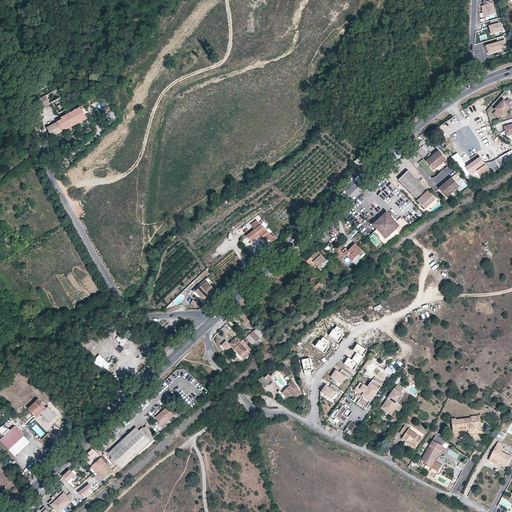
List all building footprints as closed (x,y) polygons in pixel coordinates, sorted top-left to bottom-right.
[(497,13),(494,2),(492,3),(492,2),(485,0),(484,1),(485,5),(482,6),(483,10),(485,17),(497,13)] [(503,32),(499,18),(491,21),(492,25),(491,26),(490,26),(492,35),(503,32)] [(504,37),(497,39),(498,43),(487,47),(489,56),(508,50),(504,37)] [(36,85),(39,90),(48,86),(45,80),(36,85)] [(45,95),(30,104),(35,112),(50,103),(45,95)] [(501,117),(502,117),(511,106),(511,103),(509,100),(508,100),(505,103),(503,100),(494,111),(496,112),(501,117)] [(79,107),(75,109),(60,117),(61,119),(45,127),(50,136),(85,118),(79,107)] [(511,127),(511,125),(503,128),(507,138),(511,135),(511,127)] [(486,163),(484,162),(480,157),(466,167),(457,153),(452,157),(462,170),(465,168),(467,169),(471,176),(469,177),(473,183),(511,161),(511,150),(492,162),(491,161),(486,163)] [(439,151),(426,162),(434,171),(447,161),(439,151)] [(359,163),(360,163),(366,157),(363,154),(356,160),(359,163)] [(465,168),(462,170),(471,184),(473,183),(469,177),(471,176),(467,169),(465,168)] [(435,199),(428,191),(418,181),(409,171),(399,180),(406,188),(411,193),(418,201),(420,203),(422,206),(425,209),(435,199)] [(453,178),(440,189),(447,198),(460,187),(453,178)] [(400,226),(395,222),(391,217),(387,212),(373,225),(386,239),(400,226)] [(252,224),(255,230),(247,236),(249,238),(254,243),(262,238),(268,232),(257,220),(252,224)] [(324,231),(319,236),(326,243),(331,239),(324,231)] [(262,238),(266,243),(270,240),(272,242),(276,238),(274,235),(272,236),(268,232),(262,238)] [(344,253),(353,261),(359,255),(361,257),(364,253),(355,244),(348,251),(345,248),(342,251),(344,253)] [(326,260),(318,251),(307,261),(312,266),(315,264),(318,267),(326,260)] [(361,257),(359,255),(353,261),(356,264),(360,260),(365,255),(364,253),(361,257)] [(327,259),(326,260),(318,267),(321,271),(322,271),(331,264),(327,259)] [(216,291),(207,281),(196,291),(206,302),(216,291)] [(323,288),(319,283),(311,291),(315,295),(316,295),(323,288)] [(316,295),(318,297),(325,291),(323,288),(316,295)] [(262,336),(261,335),(264,331),(260,326),(253,332),(259,338),(262,336)] [(346,332),(336,326),(334,330),(332,329),(327,337),(338,344),(341,339),(346,332)] [(255,348),(260,343),(257,340),(259,338),(253,332),(246,338),(255,348)] [(120,352),(128,340),(118,334),(114,340),(119,343),(115,349),(120,352)] [(231,347),(244,360),(250,354),(252,356),(255,353),(243,340),(242,337),(238,340),(236,338),(229,344),(231,347)] [(332,344),(322,337),(320,341),(318,340),(313,348),(324,355),(332,344)] [(229,344),(226,341),(222,345),(227,351),(231,347),(229,344)] [(356,353),(354,357),(360,361),(367,350),(357,344),(353,351),(356,353)] [(97,354),(92,361),(107,372),(117,359),(112,356),(108,362),(97,354)] [(239,365),(242,362),(237,356),(234,359),(239,365)] [(354,371),(360,361),(354,357),(352,360),(348,358),(344,365),(354,371)] [(313,358),(302,360),(305,375),(311,374),(310,371),(313,370),(312,365),(314,365),(313,358)] [(393,377),(401,363),(394,359),(388,368),(384,366),(382,369),(393,377)] [(335,371),(331,377),(341,383),(345,377),(348,379),(350,375),(341,369),(339,373),(335,371)] [(267,372),(258,380),(263,387),(273,380),(267,372)] [(374,381),(373,380),(367,388),(360,399),(369,405),(383,384),(375,379),(374,381)] [(360,399),(367,388),(360,383),(354,391),(358,393),(356,396),(360,399)] [(290,386),(283,393),(288,399),(286,402),(292,406),(297,400),(295,398),(301,393),(297,389),(298,387),(295,384),(294,385),(293,384),(290,386)] [(338,395),(341,391),(332,385),(329,388),(326,386),(321,393),(331,399),(335,393),(338,395)] [(397,385),(393,391),(399,395),(403,389),(397,385)] [(396,400),(399,395),(393,391),(390,395),(392,396),(392,398),(389,396),(388,398),(394,402),(395,400),(396,400)] [(397,405),(403,397),(399,395),(396,400),(395,400),(394,402),(397,405)] [(393,410),(397,405),(394,402),(388,398),(382,408),(391,414),(393,410)] [(28,408),(36,416),(38,414),(40,415),(41,414),(47,408),(46,408),(38,399),(28,408)] [(365,410),(369,405),(360,399),(357,404),(365,410)] [(398,413),(402,408),(397,405),(393,410),(398,413)] [(47,408),(41,414),(50,423),(57,416),(48,406),(46,408),(47,408)] [(345,415),(348,409),(343,406),(339,411),(335,409),(329,418),(333,421),(334,420),(338,422),(342,417),(347,421),(349,418),(345,415)] [(157,422),(162,427),(174,416),(166,408),(156,418),(158,421),(157,422)] [(349,418),(353,413),(348,409),(345,415),(349,418)] [(458,429),(458,426),(465,425),(465,428),(469,427),(473,427),(474,432),(481,431),(480,420),(479,415),(471,416),(471,417),(456,419),(456,418),(451,418),(453,429),(458,429)] [(343,427),(347,421),(342,417),(338,422),(334,420),(333,421),(343,427)] [(404,436),(403,438),(411,443),(410,444),(415,448),(422,438),(409,429),(409,428),(405,425),(400,433),(404,436)] [(1,430),(1,431),(0,432),(0,434),(1,435),(0,436),(0,439),(1,440),(11,430),(8,426),(7,428),(4,426),(3,427),(4,428),(1,430)] [(1,440),(10,450),(24,437),(14,427),(11,430),(1,440)] [(126,436),(129,440),(139,431),(135,427),(126,436)] [(119,464),(121,467),(141,448),(143,450),(151,443),(149,441),(152,438),(142,428),(139,431),(129,440),(112,457),(119,464)] [(500,430),(496,439),(502,442),(506,433),(500,430)] [(40,440),(43,443),(51,435),(49,433),(40,440)] [(443,448),(442,447),(445,441),(436,435),(428,450),(438,455),(439,456),(443,448)] [(108,453),(112,457),(129,440),(126,436),(108,453)] [(24,437),(10,450),(16,456),(30,443),(24,437)] [(511,457),(501,451),(504,445),(498,442),(490,458),(498,462),(507,466),(511,457)] [(425,455),(422,460),(425,462),(424,464),(428,466),(439,471),(442,464),(435,460),(438,455),(428,450),(425,455)] [(99,475),(104,471),(105,472),(110,467),(101,458),(92,467),(99,475)] [(121,467),(119,464),(112,470),(113,471),(114,472),(115,473),(122,467),(121,467)] [(70,484),(77,477),(75,475),(78,472),(74,467),(70,470),(63,477),(70,484)] [(111,473),(113,471),(112,470),(110,467),(105,472),(104,471),(99,475),(103,480),(111,473)] [(90,476),(86,480),(91,485),(95,480),(90,476)] [(85,481),(76,489),(77,492),(87,483),(85,481)] [(78,493),(82,497),(84,495),(88,498),(94,493),(91,489),(92,488),(89,484),(78,493)] [(72,501),(62,491),(59,494),(58,492),(54,495),(66,507),(72,501)] [(60,511),(66,507),(54,495),(51,498),(52,499),(49,502),(57,511),(60,511)]
